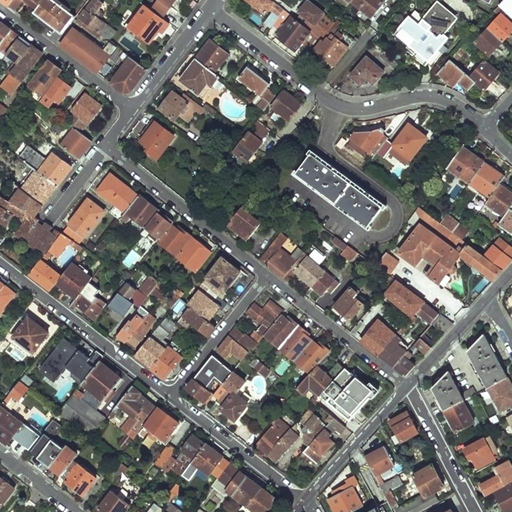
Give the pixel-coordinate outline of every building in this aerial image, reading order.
[(22,0),(12,0),(8,6),(15,11),(23,0),(22,0)] [(22,0),(23,0),(26,0),(31,3),(30,5),(37,10),(43,0),(22,0)] [(43,0),(37,10),(34,13),(62,34),(75,17),(70,13),(72,10),(61,2),(59,4),(52,0),(43,0)] [(115,31),(97,16),(104,4),(98,0),(93,0),(78,18),(102,37),(108,41),(115,31)] [(158,2),(151,11),(162,19),(175,0),(156,0),(156,1),(158,2)] [(273,4),(268,0),(247,0),(265,14),(269,9),(274,12),(265,23),(271,27),(273,25),(284,10),(275,2),(273,4)] [(353,0),(352,2),(372,17),(384,2),(382,0),(353,0)] [(511,0),(503,0),(499,5),(511,17),(511,0)] [(300,12),(315,24),(323,13),(308,1),(300,12)] [(409,16),(392,37),(406,49),(409,46),(428,62),(448,38),(444,34),(457,19),(437,2),(418,25),(409,16)] [(129,28),(150,44),(160,31),(162,33),(169,24),(162,19),(151,11),(142,4),(133,15),(136,17),(129,28)] [(273,25),(278,30),(275,34),(295,51),(302,43),(312,51),(321,39),(314,34),(311,36),(309,34),(310,33),(292,19),(293,17),(284,10),(273,25)] [(511,23),(502,14),(489,28),(503,41),(511,31),(511,23)] [(0,45),(12,30),(0,21),(0,45)] [(326,36),(314,51),(333,65),(353,42),(340,31),(343,28),(335,22),(328,32),(330,34),(327,37),(326,36)] [(314,34),(321,39),(327,33),(319,27),(314,34)] [(489,28),(476,42),(490,55),(503,41),(489,28)] [(60,46),(97,73),(113,52),(107,47),(103,51),(73,29),(60,46)] [(12,30),(0,45),(0,49),(2,51),(0,53),(0,57),(2,59),(6,54),(20,36),(12,30)] [(6,54),(18,63),(32,45),(20,36),(6,54)] [(133,42),(145,51),(149,46),(137,37),(133,42)] [(211,41),(198,58),(216,72),(229,56),(211,41)] [(18,63),(0,85),(0,102),(1,103),(9,93),(11,94),(43,53),(32,45),(18,63)] [(126,63),(111,84),(123,93),(131,92),(147,71),(118,49),(110,60),(115,64),(120,58),(126,63)] [(385,61),(396,70),(400,64),(389,55),(385,61)] [(367,57),(350,76),(361,85),(367,78),(374,84),(384,72),(367,57)] [(197,59),(180,81),(200,96),(209,84),(213,87),(221,77),(197,59)] [(438,74),(455,87),(460,81),(470,90),(477,82),(471,77),(451,59),(438,74)] [(48,61),(30,86),(42,95),(61,71),(48,61)] [(485,61),(471,77),(477,82),(485,89),(499,74),(485,61)] [(240,79),(265,99),(259,107),(265,112),(278,96),(268,88),(270,85),(249,67),(240,79)] [(209,84),(200,96),(204,99),(213,87),(209,84)] [(285,90),(272,107),(279,112),(278,114),(287,121),(289,119),(290,120),(304,105),(302,104),(303,104),(285,90)] [(201,106),(185,94),(182,98),(173,92),(160,109),(182,126),(187,120),(189,121),(197,111),(201,106)] [(86,94),(74,111),(76,113),(69,123),(75,128),(81,132),(89,122),(90,123),(102,107),(86,94)] [(0,120),(9,111),(0,102),(0,120)] [(206,105),(204,108),(206,109),(211,113),(213,110),(206,105)] [(204,108),(201,106),(197,111),(201,115),(206,109),(204,108)] [(251,129),(264,138),(270,130),(257,120),(251,129)] [(157,122),(142,141),(150,147),(147,150),(158,158),(175,136),(157,122)] [(384,135),(388,129),(388,125),(374,130),(359,128),(354,135),(364,143),(372,149),(370,151),(376,156),(378,153),(387,141),(389,139),(384,135)] [(409,125),(393,145),(394,146),(411,159),(427,138),(409,125)] [(75,128),(62,146),(79,158),(92,141),(81,132),(75,128)] [(244,139),(234,152),(247,162),(262,143),(249,133),(244,139)] [(359,149),(364,143),(354,135),(349,141),(359,149)] [(387,141),(378,153),(383,156),(392,145),(387,141)] [(27,165),(57,187),(72,167),(53,153),(48,160),(29,146),(19,159),(27,165)] [(406,165),(411,159),(394,146),(389,152),(406,165)] [(463,147),(448,167),(470,183),(485,162),(463,147)] [(333,166),(332,168),(312,154),(298,173),(369,226),(384,207),(370,197),(372,195),(365,190),(364,192),(335,171),(336,169),(333,166)] [(485,162),(470,183),(490,197),(499,184),(505,177),(485,162)] [(21,189),(43,205),(57,187),(27,165),(24,171),(31,175),(25,184),(18,178),(14,184),(21,189)] [(98,191),(115,204),(109,212),(119,220),(121,218),(138,197),(111,175),(98,191)] [(490,197),(486,202),(505,216),(511,206),(511,193),(499,184),(490,197)] [(12,202),(28,212),(34,216),(43,205),(21,189),(12,202)] [(0,221),(6,226),(13,215),(18,220),(20,217),(23,220),(28,212),(12,202),(0,194),(0,221)] [(138,197),(121,218),(126,223),(131,217),(145,228),(159,211),(139,195),(138,197)] [(86,202),(94,207),(96,205),(88,199),(86,202)] [(86,202),(68,225),(84,238),(104,211),(96,205),(94,207),(86,202)] [(505,216),(499,225),(511,234),(511,206),(505,216)] [(228,224),(247,241),(262,223),(242,207),(228,224)] [(421,225),(399,253),(415,266),(424,255),(439,266),(437,269),(434,267),(430,272),(433,274),(430,277),(440,284),(449,271),(451,274),(455,274),(457,271),(456,267),(454,265),(461,255),(493,279),(503,269),(485,256),(463,240),(453,232),(441,224),(419,207),(408,222),(414,226),(421,217),(461,247),(457,252),(421,225)] [(159,211),(145,228),(141,234),(145,237),(147,235),(150,232),(159,240),(173,222),(159,211)] [(17,235),(45,255),(49,250),(62,234),(61,234),(56,230),(52,234),(49,233),(52,228),(45,223),(43,228),(37,223),(39,219),(34,216),(28,212),(23,220),(26,221),(17,235)] [(448,214),(441,224),(453,232),(460,224),(454,220),(454,219),(448,214)] [(175,223),(160,242),(176,255),(190,236),(175,223)] [(460,224),(453,232),(463,240),(469,231),(460,224)] [(68,225),(61,234),(62,234),(74,242),(79,245),(84,238),(68,225)] [(147,235),(157,243),(159,240),(150,232),(147,235)] [(290,258),(280,249),(288,239),(280,233),(259,259),(283,279),(291,269),(304,253),(298,248),(290,258)] [(62,234),(49,250),(52,253),(58,257),(68,243),(71,245),(74,242),(62,234)] [(346,244),(335,237),(331,242),(342,250),(346,244)] [(192,238),(178,257),(182,260),(196,271),(211,252),(192,238)] [(485,256),(503,269),(511,258),(511,247),(500,239),(485,256)] [(71,245),(80,251),(82,247),(79,245),(74,242),(71,245)] [(358,253),(348,246),(341,255),(351,262),(358,253)] [(44,263),(52,253),(49,250),(45,255),(41,260),(44,263)] [(325,271),(304,253),(291,269),(295,273),(312,287),(325,271)] [(400,262),(387,253),(379,265),(392,274),(400,262)] [(222,254),(204,277),(214,285),(210,290),(219,296),(220,297),(241,269),(222,254)] [(178,257),(174,262),(178,266),(182,260),(178,257)] [(61,276),(55,284),(77,300),(81,294),(93,278),(85,272),(88,269),(74,259),(61,276)] [(41,260),(28,275),(50,292),(55,284),(61,276),(44,263),(41,260)] [(295,273),(291,269),(283,279),(288,282),(295,273)] [(325,271),(312,287),(322,296),(340,275),(338,273),(334,277),(325,271)] [(158,282),(167,289),(175,295),(176,296),(179,292),(162,278),(158,282)] [(426,302),(396,279),(384,295),(414,317),(418,312),(426,302)] [(127,281),(109,305),(124,316),(133,304),(130,302),(133,299),(130,297),(136,289),(127,281)] [(158,282),(150,293),(159,300),(167,289),(158,282)] [(6,285),(0,292),(0,311),(16,292),(6,285)] [(351,288),(335,306),(350,319),(363,304),(355,298),(358,294),(351,288)] [(199,292),(189,305),(189,306),(209,321),(219,307),(214,303),(219,296),(210,290),(209,289),(203,295),(199,292)] [(77,300),(71,308),(74,311),(78,306),(95,318),(106,304),(87,290),(82,295),(81,294),(77,300)] [(133,299),(130,302),(133,304),(139,308),(146,298),(138,291),(133,299)] [(175,295),(167,305),(172,309),(176,304),(180,299),(176,296),(175,295)] [(176,304),(185,312),(189,306),(189,305),(180,299),(176,304)] [(440,312),(426,302),(418,312),(432,323),(440,312)] [(247,313),(262,325),(257,332),(256,331),(251,337),(258,343),(265,336),(276,321),(271,316),(255,303),(247,313)] [(185,312),(178,321),(184,326),(189,330),(193,324),(209,337),(216,327),(209,321),(189,306),(185,312)] [(278,307),(271,316),(276,321),(283,313),(284,312),(278,307)] [(143,320),(126,341),(135,348),(146,334),(144,332),(155,318),(148,313),(143,320)] [(276,321),(265,336),(280,348),(299,326),(283,313),(276,321)] [(129,321),(118,335),(126,341),(143,320),(138,315),(132,322),(129,321)] [(30,316),(15,335),(35,351),(50,332),(30,316)] [(445,334),(453,324),(443,316),(435,326),(445,334)] [(396,335),(379,320),(361,341),(378,356),(396,335)] [(161,323),(135,356),(150,368),(165,349),(154,340),(164,326),(161,323)] [(299,326),(280,348),(296,360),(314,338),(299,326)] [(229,335),(246,349),(249,352),(254,347),(250,344),(252,341),(235,327),(229,335)] [(468,352),(488,389),(508,378),(484,334),(468,352)] [(6,335),(0,342),(4,346),(10,338),(6,335)] [(229,335),(218,350),(226,357),(231,350),(240,357),(246,349),(229,335)] [(396,335),(378,356),(394,367),(410,349),(396,335)] [(421,337),(415,343),(426,354),(432,347),(421,337)] [(86,363),(89,359),(64,338),(39,370),(54,383),(67,367),(84,381),(94,369),(86,363)] [(314,338),(296,360),(311,373),(317,367),(330,351),(314,338)] [(168,346),(178,354),(181,350),(172,342),(168,346)] [(410,349),(394,367),(406,377),(425,356),(413,345),(410,349)] [(165,349),(150,368),(165,380),(183,358),(178,354),(168,346),(165,349)] [(246,349),(240,357),(243,359),(249,352),(246,349)] [(86,363),(94,369),(101,361),(104,356),(96,350),(89,359),(86,363)] [(84,381),(81,385),(103,402),(104,400),(108,404),(118,392),(113,389),(122,378),(101,361),(94,369),(84,381)] [(256,368),(263,373),(267,367),(266,366),(261,361),(256,368)] [(311,373),(298,388),(300,390),(304,393),(310,386),(317,393),(312,400),(315,402),(324,392),(345,369),(338,363),(327,375),(317,367),(311,373)] [(206,365),(194,379),(214,395),(223,384),(233,371),(230,369),(228,372),(225,370),(215,384),(209,379),(214,371),(206,365)] [(351,374),(345,368),(345,369),(324,392),(330,397),(326,401),(331,406),(348,421),(370,397),(372,399),(378,392),(371,385),(368,388),(358,379),(361,376),(354,370),(351,374)] [(223,384),(228,387),(236,394),(246,381),(233,371),(223,384)] [(432,389),(445,411),(464,401),(465,400),(462,394),(449,371),(432,389)] [(488,389),(501,413),(511,406),(511,390),(511,391),(511,389),(511,384),(508,378),(488,389)] [(194,379),(188,388),(207,403),(214,395),(194,379)] [(0,405),(0,434),(9,441),(24,421),(11,411),(29,389),(19,381),(4,400),(2,403),(0,405)] [(133,386),(115,408),(119,412),(121,410),(119,409),(122,406),(142,422),(155,405),(143,395),(137,402),(136,397),(140,392),(133,386)] [(217,401),(223,406),(221,409),(235,419),(249,404),(236,394),(228,387),(217,401)] [(469,390),(473,397),(478,394),(474,388),(469,390)] [(78,389),(59,413),(90,438),(107,418),(82,398),(85,395),(78,389)] [(462,394),(465,400),(473,397),(469,390),(462,394)] [(445,411),(456,432),(476,423),(464,401),(445,411)] [(160,406),(141,432),(142,433),(144,431),(145,432),(149,427),(166,440),(180,421),(160,406)] [(322,418),(310,408),(300,419),(299,420),(305,425),(302,428),(301,430),(301,431),(302,431),(303,432),(304,433),(305,433),(311,433),(320,423),(319,422),(322,418)] [(391,420),(402,441),(419,432),(408,411),(391,420)] [(273,425),(257,445),(268,454),(291,429),(294,425),(290,422),(282,432),(278,429),(283,422),(278,417),(273,423),(273,425)] [(310,445),(304,451),(309,455),(317,463),(335,442),(329,438),(332,434),(331,433),(336,427),(342,432),(346,427),(334,418),(326,427),(310,445)] [(326,427),(320,423),(311,433),(305,433),(306,441),(310,445),(326,427)] [(291,429),(268,454),(277,462),(301,437),(299,436),(291,429)] [(49,430),(33,451),(52,465),(66,447),(50,435),(52,433),(49,430)] [(179,459),(174,466),(184,474),(185,474),(189,468),(206,443),(194,433),(182,449),(188,454),(182,461),(179,459)] [(499,453),(490,436),(485,439),(466,450),(471,459),(473,458),(480,471),(497,462),(494,455),(499,453)] [(28,438),(19,449),(26,454),(37,440),(33,437),(30,440),(28,438)] [(66,447),(52,465),(62,474),(75,458),(82,449),(78,447),(76,449),(68,443),(66,447)] [(206,443),(189,468),(193,471),(198,464),(200,466),(202,463),(213,470),(223,456),(206,443)] [(171,444),(161,457),(167,462),(173,454),(174,452),(177,448),(171,444)] [(366,456),(374,473),(375,474),(395,463),(386,445),(366,456)] [(304,451),(300,456),(305,460),(309,455),(304,451)] [(502,459),(499,453),(494,455),(497,462),(502,459)] [(165,465),(164,466),(167,468),(169,465),(171,466),(178,457),(173,454),(167,462),(165,465)] [(223,456),(213,470),(221,477),(232,462),(230,461),(223,456)] [(62,474),(56,481),(63,487),(68,480),(83,493),(97,477),(75,458),(62,474)] [(500,475),(482,485),(487,495),(511,481),(511,465),(510,461),(497,468),(500,475)] [(219,477),(214,483),(221,489),(226,483),(237,491),(238,489),(247,476),(240,471),(241,469),(232,462),(221,477),(220,478),(219,477)] [(123,463),(120,468),(123,470),(131,475),(134,471),(123,463)] [(115,464),(106,476),(114,483),(123,470),(120,468),(115,464)] [(424,494),(399,507),(390,489),(385,481),(380,484),(385,494),(392,507),(394,511),(418,511),(438,502),(433,493),(444,486),(433,465),(414,475),(424,494)] [(385,481),(390,489),(403,482),(399,473),(385,481)] [(0,475),(0,504),(1,505),(15,487),(0,475)] [(237,491),(234,494),(245,502),(241,507),(246,511),(254,511),(256,510),(258,511),(267,511),(278,498),(263,487),(262,488),(247,476),(238,489),(237,491)] [(329,498),(333,506),(331,507),(333,511),(351,511),(364,505),(362,502),(365,501),(360,492),(357,485),(359,483),(355,476),(348,480),(349,483),(333,491),(336,495),(329,498)] [(179,483),(171,491),(175,494),(180,494),(185,488),(179,483)] [(511,484),(497,493),(506,511),(508,511),(511,510),(511,484)] [(115,490),(101,507),(107,511),(124,511),(131,503),(115,490)] [(141,511),(140,511),(139,511),(163,511),(165,510),(156,503),(148,511),(141,511)] [(183,511),(184,511),(173,503),(165,511),(183,511)]
